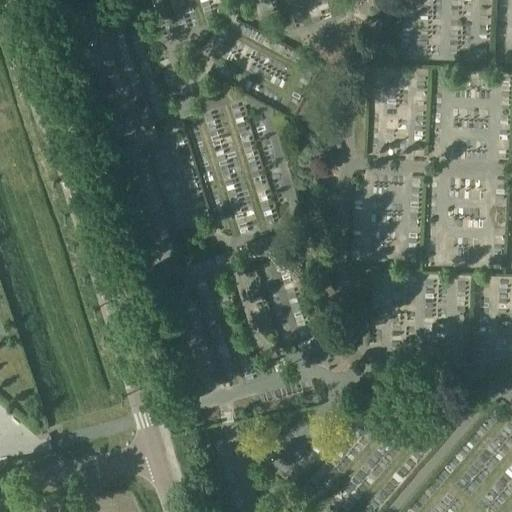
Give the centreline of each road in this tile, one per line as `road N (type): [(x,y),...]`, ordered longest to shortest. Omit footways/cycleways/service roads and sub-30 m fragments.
road 1 (residential): [(158,458),(10,0)]
road 2 (unclassified): [(158,458),(0,491)]
